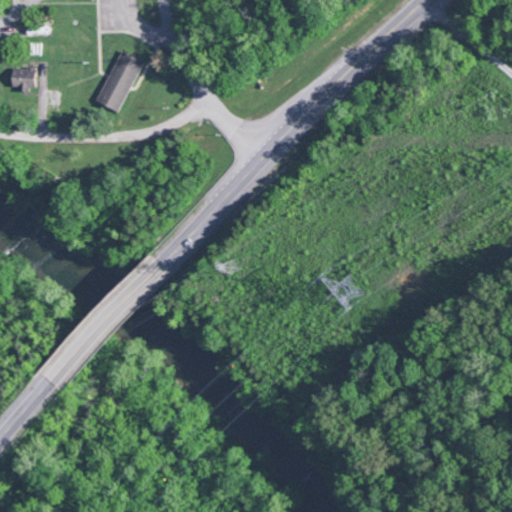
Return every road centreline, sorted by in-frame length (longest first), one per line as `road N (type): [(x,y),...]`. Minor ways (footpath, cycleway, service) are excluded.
road 1 (trunk): [(163,264),(300,116),(424,0)]
road 2 (residential): [(207,96),(186,117),(141,133),(0,131)]
road 3 (residential): [(263,155),(207,96),(175,41),(164,0)]
road 4 (trunk): [(54,381),(163,264)]
